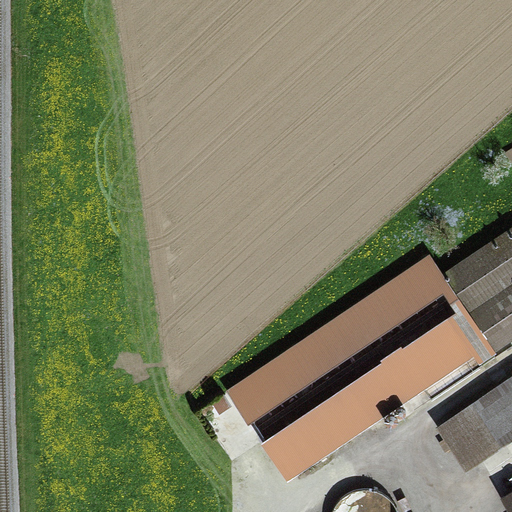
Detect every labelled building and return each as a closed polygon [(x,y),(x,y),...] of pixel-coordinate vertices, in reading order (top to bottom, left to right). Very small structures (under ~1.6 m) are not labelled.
[(511,229),(448,271),(500,351),(511,343),(511,229)] [(429,257),(231,387),(246,410),(444,279),(429,257)] [(396,378),(276,457),(288,475),(474,352),(452,318),(385,362),(396,378)] [(511,384),(443,431),(473,476),(511,449),(511,384)] [(399,414),(400,415),(402,415),(404,414),(405,413),(406,412),(406,410),(406,408),(405,407),(404,406),(402,405),(400,405),(399,405),(398,406),(396,407),(396,409),(396,410),(396,412),(397,413),(399,414)] [(385,421),(387,423),(388,424),(391,424),(393,424),(395,423),(396,422),(397,420),(397,417),(397,415),(395,414),(394,412),(392,412),(390,412),(388,412),(386,414),(385,415),(385,417),(385,419),(385,421)]
